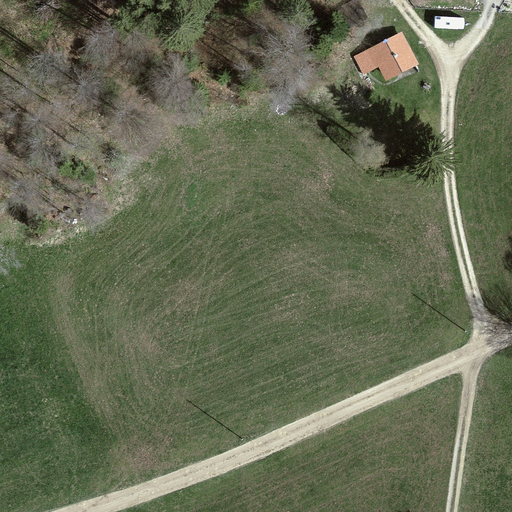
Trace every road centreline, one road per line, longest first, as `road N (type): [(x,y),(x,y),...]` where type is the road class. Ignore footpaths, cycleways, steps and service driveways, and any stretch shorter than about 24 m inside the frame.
road 1 (track): [(398,0),(452,59),(444,116),(458,246),(480,346),(452,511)]
road 2 (track): [(95,511),(239,463),(511,331)]
